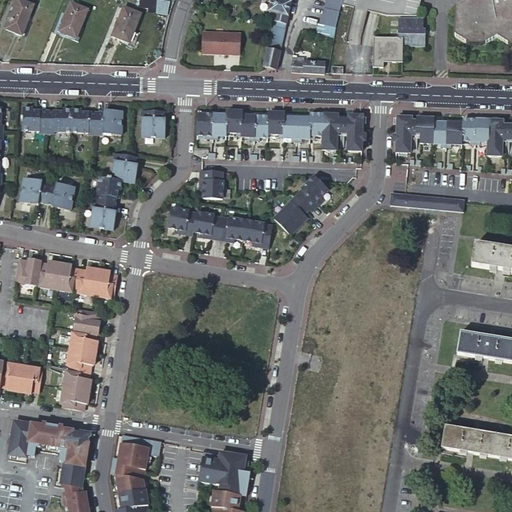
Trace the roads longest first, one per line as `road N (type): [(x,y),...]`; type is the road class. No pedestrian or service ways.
road 1 (residential): [(296,287),(374,186),(379,93)]
road 2 (tertiary): [(379,93),(186,89)]
road 3 (residential): [(134,258),(143,212),(181,172),(186,89)]
road 4 (residential): [(107,426),(134,258)]
road 5 (tertiary): [(169,88),(0,82)]
road 6 (residential): [(270,453),(296,287)]
road 7 (residential): [(107,426),(270,453)]
road 8 (residential): [(296,287),(134,258)]
road 9 (residential): [(134,258),(0,231)]
road 10 (tertiary): [(511,98),(379,93)]
